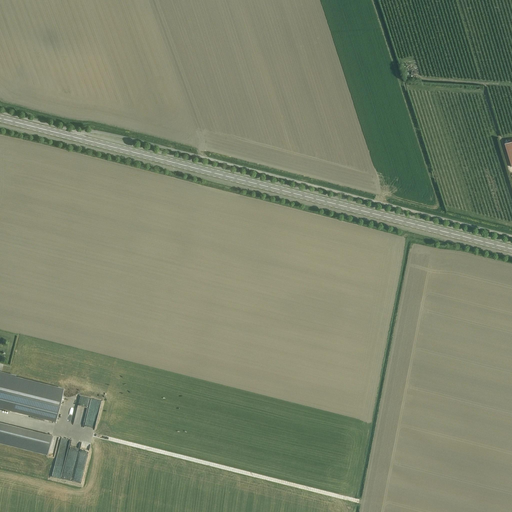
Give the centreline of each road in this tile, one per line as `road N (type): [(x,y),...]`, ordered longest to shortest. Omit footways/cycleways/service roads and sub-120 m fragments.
road 1 (primary): [(511,249),(73,136)]
road 2 (unclassified): [(73,136),(110,134),(511,236)]
